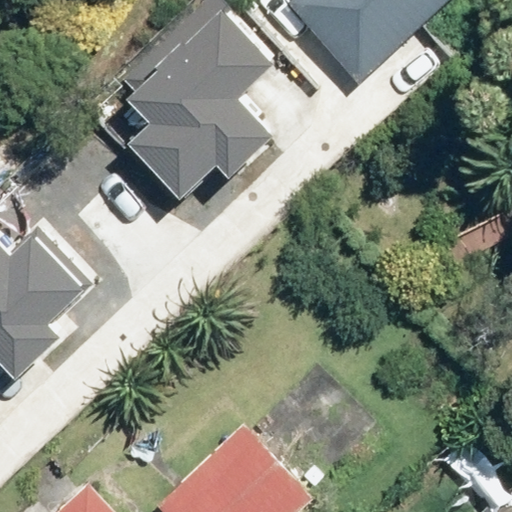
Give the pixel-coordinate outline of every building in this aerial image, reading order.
[(153,89),(134,108),(198,176),(232,144),(250,163),(296,120),(259,81),(290,51),(240,0),(203,0),(132,67),(153,89)] [(296,0),(368,75),(447,0),(296,0)] [(91,276),(27,208),(7,226),(0,218),(0,337),(30,369),(76,326),(58,308),(91,276)] [(241,417),(158,495),(174,511),(302,511),(318,498),(241,417)] [(128,511),(100,479),(61,511),(128,511)] [(505,511),(492,498),(477,511),(505,511)]
